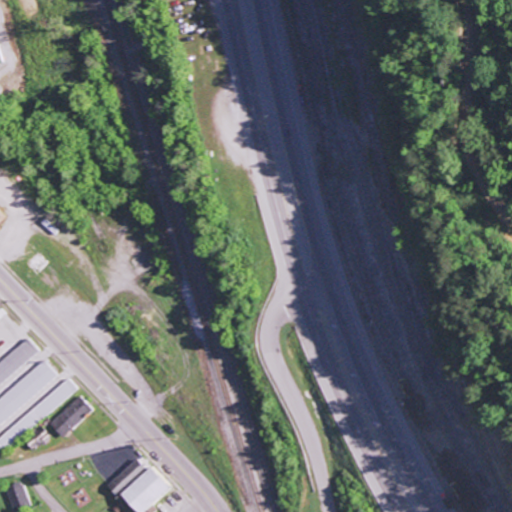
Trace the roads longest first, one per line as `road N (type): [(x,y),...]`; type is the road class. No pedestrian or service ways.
road 1 (trunk): [(433,511),(329,287),(256,0)]
road 2 (trunk): [(225,0),(290,264),(344,405),(400,511)]
road 3 (secondary): [(215,511),(0,278)]
road 4 (trunk): [(328,511),(319,466),(269,348),(267,320),(278,303),(329,287)]
road 5 (residential): [(0,472),(140,432)]
